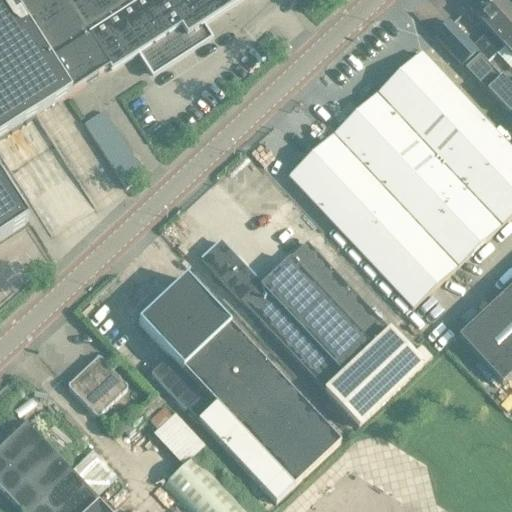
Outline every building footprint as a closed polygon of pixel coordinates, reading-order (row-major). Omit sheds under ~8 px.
[(0,0),(0,140),(137,53),(151,75),(152,76),(209,40),(201,28),(200,26),(240,0),(0,0)] [(488,32),(472,47),(448,22),(433,37),(460,66),(474,52),(477,55),(511,23),(511,15),(497,0),(479,0),(468,10),(488,32)] [(511,23),(477,55),(485,64),(503,47),(511,57),(511,23)] [(289,179),(412,311),(511,217),(511,153),(420,55),(289,179)] [(490,67),(475,81),(508,116),(511,111),(511,86),(510,89),(490,67)] [(0,240),(27,223),(0,180),(0,240)] [(258,285),(220,244),(201,262),(239,303),(258,285)] [(306,245),(242,305),(358,428),(422,368),(306,245)] [(184,280),(137,325),(169,358),(151,375),(172,397),(183,408),(184,408),(275,505),(339,445),(229,327),(184,280)] [(511,288),(457,339),(501,386),(511,375),(511,288)] [(125,387),(100,360),(98,359),(95,360),(69,385),(67,388),(69,391),(93,417),(96,418),(99,417),(125,392),(126,390),(125,387)] [(180,466),(201,446),(173,415),(151,435),(180,466)] [(106,511),(99,504),(25,426),(0,449),(0,492),(18,511),(106,511)] [(142,457),(159,446),(154,438),(137,449),(142,457)] [(74,468),(102,495),(118,479),(89,452),(74,468)] [(243,511),(194,459),(164,487),(187,511),(243,511)]
